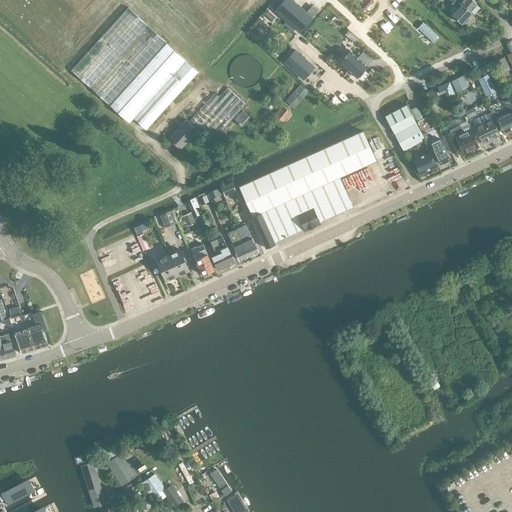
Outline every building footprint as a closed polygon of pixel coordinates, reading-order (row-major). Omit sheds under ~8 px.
[(298,32),(312,17),(292,0),(283,0),(274,10),(298,32)] [(454,0),(451,3),(458,9),(452,15),(461,24),(471,13),(469,11),(476,4),(472,0),(454,0)] [(434,42),(439,37),(422,21),(417,26),(434,42)] [(160,37),(104,99),(129,123),(134,118),(146,129),(198,72),(196,70),(160,37)] [(302,79),(314,66),(295,49),(283,62),(302,79)] [(350,50),(346,54),(346,53),(344,55),(344,56),(339,62),(356,77),(367,65),(350,50)] [(251,87),(256,84),(258,82),(260,80),(261,78),(262,76),(262,74),(263,71),(262,68),(262,66),(261,64),(260,62),(258,60),(257,58),(256,58),(251,55),(247,54),(242,55),(237,57),(234,60),(231,64),(230,69),(230,73),(231,78),(234,82),(237,85),(242,87),(247,87),(251,87)] [(498,72),(509,67),(504,56),(494,61),(498,72)] [(495,91),(487,74),(478,79),(487,95),(495,91)] [(462,76),(451,81),(456,91),(466,86),(462,76)] [(455,97),(449,82),(445,84),(448,90),(450,91),(449,94),(451,98),(455,97)] [(294,108),(307,92),(299,85),(285,100),(294,108)] [(213,140),(245,104),(227,88),(219,97),(214,93),(191,119),(213,140)] [(505,134),(511,130),(511,103),(510,98),(503,101),(509,114),(498,119),(505,134)] [(282,122),(290,112),(282,105),(274,114),(282,122)] [(425,139),(406,105),(385,116),(403,151),(425,139)] [(242,127),(250,117),(242,110),(234,119),(242,127)] [(478,146),(464,116),(450,122),(453,130),(444,134),(452,152),(459,149),(459,150),(462,149),(464,153),(478,146)] [(182,148),(198,130),(186,119),(169,137),(182,148)] [(483,144),(500,136),(495,124),(493,125),(490,119),(474,126),(483,144)] [(222,148),(230,139),(222,132),(214,141),(222,148)] [(326,146),(256,178),(238,186),(266,248),(275,244),(275,242),(303,229),(293,209),(297,207),(299,211),(312,205),(320,221),(353,207),(342,183),(340,178),(375,162),(363,134),(328,150),(326,146)] [(441,164),(450,160),(440,138),(431,143),(441,164)] [(430,150),(413,158),(420,174),(437,166),(430,150)] [(202,204),(237,189),(233,181),(198,195),(202,204)] [(293,209),(303,229),(303,231),(321,223),(320,221),(312,205),(299,211),(297,207),(293,209)] [(172,210),(161,215),(166,227),(177,222),(172,210)] [(191,211),(183,215),(189,226),(197,222),(191,211)] [(246,224),(237,229),(249,256),(256,253),(258,252),(246,224)] [(216,226),(212,228),(214,233),(217,240),(214,241),(226,266),(234,262),(222,237),(219,231),(218,231),(216,226)] [(237,229),(227,233),(240,260),(249,256),(237,229)] [(218,270),(226,266),(214,241),(212,242),(216,251),(215,252),(217,255),(212,257),(218,270)] [(203,243),(191,248),(193,253),(195,259),(201,275),(214,270),(207,254),(205,249),(203,243)] [(180,249),(168,254),(177,275),(189,270),(186,263),(188,263),(183,251),(181,252),(180,249)] [(156,259),(158,262),(156,263),(161,274),(163,273),(165,280),(177,275),(168,254),(156,259)] [(33,312),(23,315),(35,349),(48,344),(43,332),(47,330),(40,311),(33,314),(33,312)] [(22,314),(9,318),(14,331),(22,353),(35,349),(23,315),(22,316),(22,314)] [(0,336),(2,342),(6,358),(15,355),(11,342),(14,341),(12,333),(0,336)] [(102,453),(121,485),(135,476),(115,444),(102,453)] [(81,466),(94,507),(106,503),(93,462),(81,466)] [(217,469),(210,474),(225,496),(231,491),(217,469)] [(8,505),(33,491),(28,480),(0,495),(0,501),(1,503),(3,507),(8,505)] [(171,484),(163,490),(174,507),(183,501),(171,484)] [(244,511),(247,511),(240,498),(235,500),(233,496),(227,499),(234,511),(244,511)]
